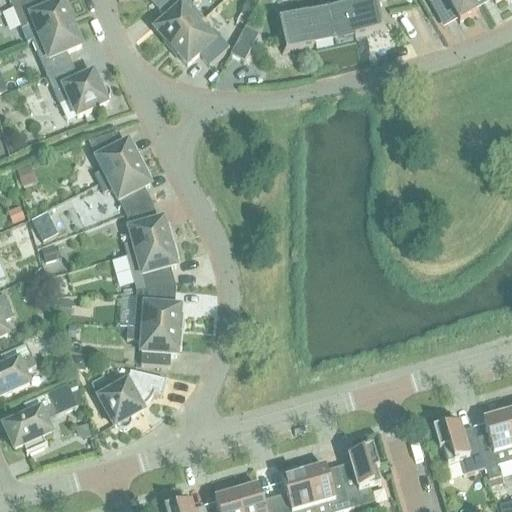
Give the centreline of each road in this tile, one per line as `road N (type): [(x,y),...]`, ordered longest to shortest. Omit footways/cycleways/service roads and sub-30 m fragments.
road 1 (residential): [(511,31),(447,62),(204,110)]
road 2 (residential): [(202,442),(197,417),(229,329),(229,280),(182,177)]
road 3 (residential): [(202,442),(384,390)]
road 4 (residential): [(384,390),(511,354)]
road 5 (residential): [(420,511),(384,390)]
